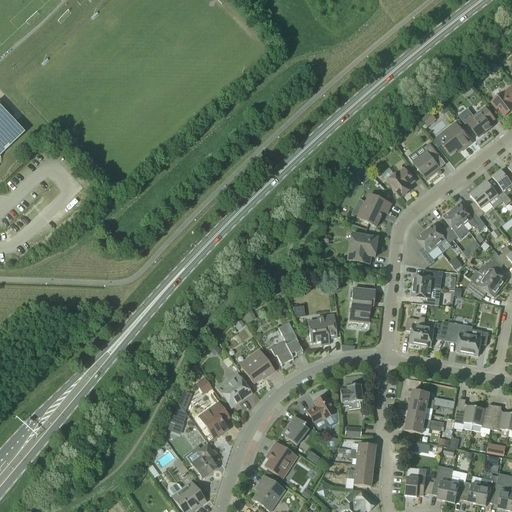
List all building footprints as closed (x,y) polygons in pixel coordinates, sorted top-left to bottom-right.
[(472,87),(468,82),(464,85),(468,90),(472,87)] [(499,109),(505,117),(511,112),(511,88),(504,95),(503,94),(491,103),(497,111),(499,109)] [(467,124),(478,139),(492,128),(489,125),(495,120),(485,109),(467,124)] [(0,158),(0,159),(1,158),(0,156),(0,155),(21,136),(0,113),(0,158)] [(429,115),(422,120),(427,127),(434,122),(429,115)] [(416,132),(421,128),(417,123),(412,127),(416,132)] [(462,147),(465,149),(471,144),(456,124),(437,139),(439,142),(445,148),(451,156),(462,147)] [(441,151),(445,148),(439,142),(436,145),(441,151)] [(439,169),(435,164),(441,159),(430,145),(423,150),(422,147),(408,158),(426,180),(439,169)] [(355,176),(361,182),(364,179),(367,182),(372,178),(363,169),(355,176)] [(387,182),(401,200),(412,190),(410,187),(415,183),(404,169),(399,173),(387,182)] [(511,186),(511,177),(508,181),(501,172),(499,174),(498,173),(494,176),(495,177),(492,179),(499,188),(503,193),(511,186)] [(478,189),(490,204),(498,197),(506,207),(511,202),(507,197),(503,193),(499,188),(494,192),(487,183),(484,186),(483,185),(478,189)] [(472,210),(480,219),(485,215),(481,211),(490,204),(478,189),(472,193),(473,194),(470,197),(475,203),(470,207),(472,210)] [(368,206),(361,221),(376,228),(384,213),(387,215),(392,206),(370,195),(366,205),(368,206)] [(479,232),(485,226),(480,219),(472,210),(468,214),(460,204),(452,211),(463,226),(467,222),(470,226),(475,229),(476,228),(479,232)] [(446,231),(454,241),(459,238),(460,239),(468,232),(463,226),(452,211),(443,218),(450,228),(446,231)] [(425,232),(437,248),(446,242),(449,245),(454,241),(446,231),(441,235),(434,225),(425,232)] [(491,234),(491,235),(495,240),(501,236),(497,230),(491,234)] [(425,232),(416,239),(423,249),(419,252),(430,267),(435,263),(429,255),(437,248),(425,232)] [(348,262),(370,265),(371,258),(375,258),(379,239),(352,235),(348,262)] [(480,247),(476,242),(470,247),(475,253),(480,247)] [(485,243),(481,248),(486,252),(490,248),(485,243)] [(511,254),(507,248),(501,252),(503,254),(499,258),(506,268),(511,264),(511,265),(511,254)] [(455,258),(450,263),(456,270),(461,266),(455,258)] [(484,277),(488,281),(500,290),(507,281),(497,274),(501,269),(490,261),(484,270),(488,273),(484,277)] [(425,277),(414,276),(412,287),(440,290),(441,279),(442,278),(443,273),(438,273),(426,272),(425,277)] [(500,290),(485,278),(484,278),(477,286),(472,283),(466,291),(478,299),(484,292),(494,299),(500,290)] [(422,306),(435,307),(439,307),(440,290),(412,287),(411,299),(423,300),(422,306)] [(367,324),(368,324),(369,308),(372,308),(374,292),(353,290),(349,322),(367,324)] [(292,306),(293,317),(305,317),(304,306),(292,306)] [(251,311),(242,316),(246,325),(255,320),(251,311)] [(308,323),(311,345),(320,344),(321,347),(329,346),(328,340),(336,339),(333,316),(317,318),(318,322),(308,323)] [(420,318),(419,321),(408,319),(406,332),(411,333),(409,345),(420,347),(424,327),(425,319),(420,318)] [(238,331),(244,326),(240,321),(234,325),(238,331)] [(424,327),(420,347),(431,349),(433,337),(446,340),(449,324),(444,323),(442,325),(435,324),(435,329),(424,327)] [(285,342),(270,350),(275,358),(276,357),(282,368),(294,362),(291,356),(295,354),(296,356),(302,353),(296,340),(297,340),(289,324),(278,329),(285,342)] [(456,354),(467,356),(472,329),(472,328),(462,326),(449,324),(446,340),(458,342),(456,354)] [(483,333),(483,331),(472,329),(467,356),(478,358),(481,346),(486,347),(489,334),(483,333)] [(214,344),(208,350),(215,357),(220,351),(214,344)] [(240,366),(253,384),(266,375),(267,376),(274,372),(259,352),(240,366)] [(225,387),(219,392),(231,409),(251,395),(232,369),(225,374),(222,382),(225,387)] [(211,388),(205,380),(199,384),(205,393),(211,388)] [(360,409),(359,403),(362,402),(360,386),(357,387),(355,385),(351,386),(349,388),(346,388),(346,391),(340,392),(341,407),(348,407),(348,408),(351,408),(351,411),(360,409)] [(411,401),(433,406),(434,402),(429,401),(430,395),(413,391),(411,401)] [(187,393),(183,392),(178,403),(181,407),(187,393)] [(337,409),(333,412),(324,397),(314,403),(316,407),(307,413),(313,423),(322,418),(324,421),(328,427),(330,428),(337,424),(339,425),(337,409)] [(463,430),(472,432),(476,409),(465,406),(466,402),(459,400),(454,424),(464,426),(463,430)] [(411,401),(409,412),(426,415),(427,410),(433,411),(434,406),(433,406),(411,401)] [(218,404),(216,406),(199,418),(214,440),(227,431),(222,424),(229,419),(218,404)] [(481,429),(491,431),(495,407),(489,406),(488,411),(476,409),(472,432),(481,433),(481,429)] [(500,431),(509,432),(511,417),(511,415),(501,413),(502,408),(495,407),(491,431),(500,433),(500,431)] [(407,422),(430,426),(431,422),(425,420),(425,419),(426,415),(409,412),(407,422)] [(184,417),(174,413),(168,429),(178,432),(184,417)] [(305,426),(294,417),(281,435),(296,447),(308,431),(304,428),(305,426)] [(423,429),(429,431),(430,426),(407,422),(405,432),(422,436),(423,429)] [(345,437),(360,438),(360,429),(346,428),(345,437)] [(325,442),(332,452),(337,441),(333,439),(329,439),(325,442)] [(449,449),(450,440),(445,439),(445,441),(439,440),(438,446),(444,447),(444,448),(449,449)] [(451,441),(449,448),(457,450),(459,443),(451,441)] [(213,465),(216,463),(219,461),(207,444),(196,452),(199,455),(190,462),(202,479),(216,469),(213,465)] [(269,460),(264,467),(282,480),(297,458),(275,444),(265,458),(269,460)] [(350,455),(374,458),(375,447),(358,445),(357,451),(351,450),(350,455)] [(506,448),(489,445),(487,454),(504,458),(506,448)] [(455,451),(444,449),(443,455),(453,458),(455,451)] [(373,468),(374,458),(350,455),(350,459),(356,460),(355,466),(373,468)] [(499,459),(488,457),(486,464),(497,467),(499,459)] [(313,464),(317,467),(321,461),(317,458),(313,464)] [(175,465),(182,475),(187,471),(180,461),(175,465)] [(371,478),(373,468),(355,466),(354,471),(348,471),(348,475),(371,478)] [(419,470),(418,480),(407,478),(405,497),(417,498),(417,497),(423,497),(426,471),(419,470)] [(446,503),(451,480),(452,477),(437,474),(432,496),(438,497),(437,501),(446,503)] [(354,491),(354,487),(370,489),(371,478),(348,475),(347,480),(346,490),(354,491)] [(497,510),(506,511),(511,494),(511,487),(511,478),(499,475),(497,485),(492,505),(498,506),(497,510)] [(262,487),(252,501),(268,511),(270,511),(285,492),(264,477),(258,485),(262,487)] [(452,477),(451,480),(446,503),(455,505),(456,500),(462,501),(466,484),(459,482),(460,479),(452,477)] [(471,485),(466,484),(462,501),(468,503),(467,503),(477,505),(482,480),(473,478),(471,485)] [(492,482),(482,480),(477,505),(486,508),(487,504),(492,505),(497,485),(491,484),(492,482)] [(191,483),(182,490),(178,484),(175,484),(168,488),(168,492),(171,497),(182,511),(188,511),(195,507),(196,509),(205,503),(191,483)] [(322,497),(325,496),(329,490),(321,485),(316,493),(322,497)] [(305,489),(301,496),(307,500),(312,493),(305,489)] [(345,499),(350,504),(342,511),(364,511),(366,511),(367,511),(368,511),(375,506),(362,493),(352,492),(345,499)]
